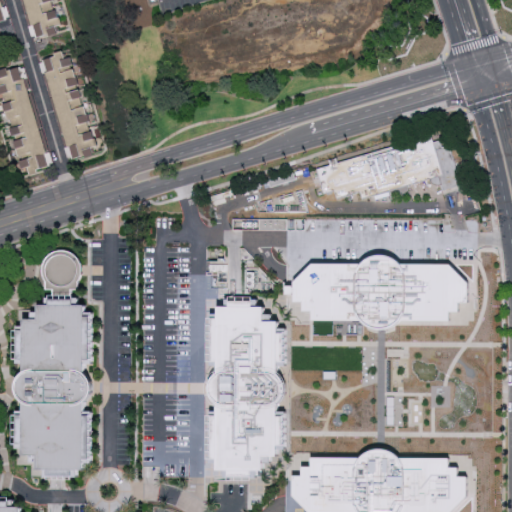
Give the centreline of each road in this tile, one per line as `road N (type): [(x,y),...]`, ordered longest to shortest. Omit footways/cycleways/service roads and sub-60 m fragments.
road 1 (tertiary): [(468,66),(134,169),(118,182)]
road 2 (tertiary): [(118,182),(137,192),(313,139)]
road 3 (tertiary): [(313,139),(475,88)]
road 4 (tertiary): [(475,88),(511,242)]
road 5 (tertiary): [(0,221),(118,182)]
